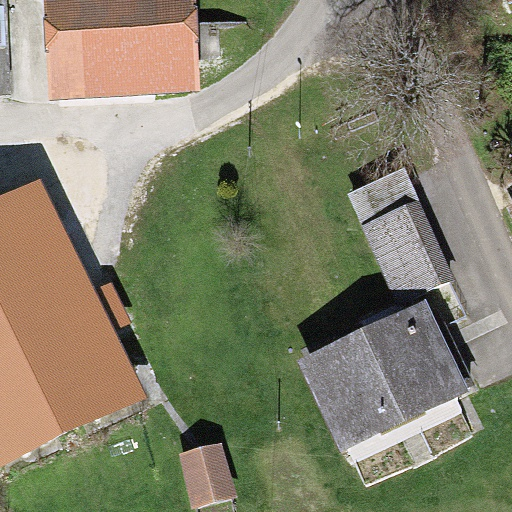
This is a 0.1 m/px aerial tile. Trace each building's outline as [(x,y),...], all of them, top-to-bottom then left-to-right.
[(183,0),(38,0),(39,98),(184,97),(183,0)] [(511,0),(495,0),(511,31),(511,0)] [(33,200),(16,167),(0,174),(0,477),(137,410),(48,231),(76,218),(60,186),(33,200)] [(408,217),(358,243),(393,311),(443,285),(408,217)] [(422,324),(297,385),(336,464),(461,404),(422,324)] [(221,511),(218,463),(185,465),(188,511),(221,511)]
